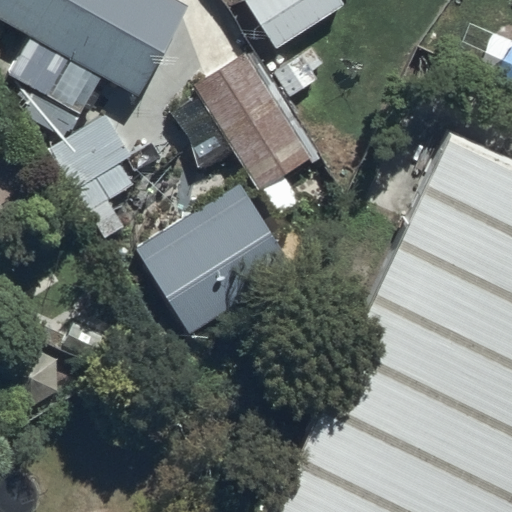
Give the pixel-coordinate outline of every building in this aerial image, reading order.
[(0,0),(0,25),(28,40),(6,81),(79,119),(99,82),(138,102),(184,14),(157,0),(0,0)] [(279,57),(341,17),(330,0),(255,0),(245,7),(254,20),(279,57)] [(310,162),(243,60),(193,93),(198,102),(169,121),(202,172),(231,153),(259,195),(310,162)] [(103,121),(49,155),(105,246),(122,235),(106,209),(134,191),(121,169),(129,164),(103,121)] [(511,511),(511,161),(437,125),(250,511),(511,511)] [(236,192),(136,254),(190,340),(290,278),(236,192)]
